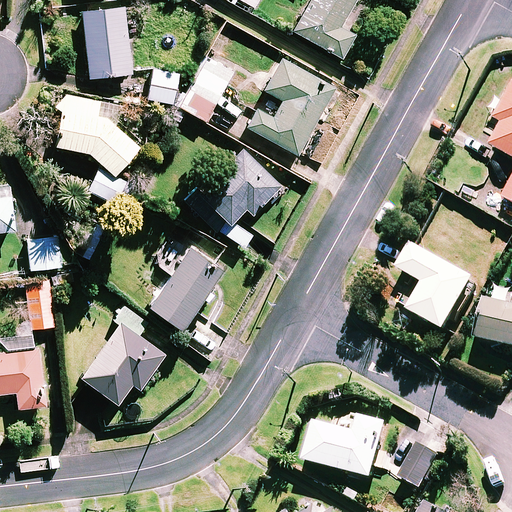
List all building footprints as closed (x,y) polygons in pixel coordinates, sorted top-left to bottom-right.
[(258,0),(238,0),(254,9),(258,0)] [(354,0),(310,0),(293,33),(342,59),(354,36),(339,29),(354,0)] [(130,75),(124,9),(81,13),(88,80),(130,75)] [(232,73),(208,59),(181,109),(205,122),(232,73)] [(333,89),(280,60),(263,92),(280,101),(271,118),(255,110),(245,128),(297,156),(333,89)] [(178,76),(153,70),(147,100),(171,105),(178,76)] [(511,82),(491,119),(501,125),(489,147),(511,159),(511,82)] [(103,104),(63,96),(60,113),(61,113),(54,148),(88,154),(114,176),(139,147),(96,112),(103,104)] [(245,210),(251,216),(271,196),(276,201),(284,193),(240,151),(200,193),(197,189),(184,203),(216,233),(220,229),(241,249),(251,239),(233,222),(245,210)] [(125,185),(98,170),(87,191),(115,206),(125,185)] [(511,180),(502,199),(511,204),(511,180)] [(0,189),(0,232),(13,232),(9,189),(0,189)] [(148,309),(180,332),(203,300),(207,303),(213,295),(208,292),(222,272),(173,237),(154,264),(171,276),(148,309)] [(59,268),(57,238),(27,241),(29,271),(59,268)] [(396,271),(408,277),(395,302),(409,310),(407,313),(442,332),(472,280),(410,246),(396,271)] [(45,287),(28,289),(32,330),(49,328),(45,287)] [(511,307),(482,300),(473,340),(511,349),(511,307)] [(146,324),(124,307),(113,322),(118,326),(80,379),(116,405),(131,385),(138,391),(164,355),(138,336),(146,324)] [(44,407),(37,350),(0,353),(0,394),(15,393),(17,409),(44,407)] [(384,426),(356,418),(354,425),(342,422),(340,429),(314,422),(303,463),(370,480),(384,426)] [(438,455),(415,444),(402,471),(425,482),(438,455)] [(326,511),(316,496),(288,511),(282,511),(280,508),(273,511),(326,511)]
